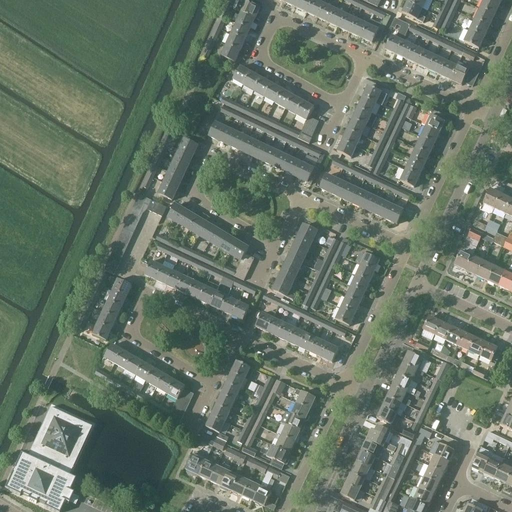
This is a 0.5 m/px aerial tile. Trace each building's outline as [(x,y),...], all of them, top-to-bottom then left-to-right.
[(229,0),(226,7),(231,9),(232,10),(236,0),(229,0)] [(236,11),(241,14),(255,20),(260,9),(241,0),(236,11)] [(287,0),(285,4),(296,9),(300,0),(287,0)] [(300,0),(296,9),(307,14),(313,0),(312,0),(300,0)] [(307,14),(318,19),(324,6),(313,0),(307,14)] [(353,0),(351,5),(362,10),(364,5),(353,0)] [(374,0),(368,0),(367,3),(378,8),(380,2),(374,0)] [(408,0),(407,3),(422,10),(426,0),(408,0)] [(446,0),(443,6),(448,9),(452,0),(446,0)] [(458,0),(455,0),(451,10),(456,12),(461,1),(458,0)] [(486,0),(484,0),(480,10),(494,17),(500,6),(486,0)] [(422,10),(407,3),(402,14),(417,21),(422,10)] [(362,10),(373,15),(375,10),(364,5),(362,10)] [(318,19),(329,24),(335,11),(324,6),(318,19)] [(443,6),(438,17),(443,20),(448,9),(443,6)] [(226,7),(221,18),(226,20),(231,9),(226,7)] [(375,10),(373,15),(384,20),(388,22),(390,18),(386,16),(386,15),(375,10)] [(451,10),(446,21),(451,23),(456,12),(451,10)] [(480,10),(474,21),(489,28),(494,17),(480,10)] [(329,24),(340,29),(346,16),(335,11),(329,24)] [(241,14),(236,25),(250,31),(255,20),(241,14)] [(340,29),(350,34),(357,21),(346,16),(340,29)] [(443,20),(438,17),(433,29),(438,31),(443,20)] [(221,18),(216,29),(221,31),(226,20),(221,18)] [(396,56),(403,42),(408,32),(410,27),(395,20),(391,28),(395,30),(397,26),(401,28),(396,39),(391,37),(385,51),(396,56)] [(350,34),(361,40),(368,26),(357,21),(350,34)] [(451,23),(446,21),(440,32),(445,35),(451,23)] [(474,21),(469,32),(484,39),(489,28),(474,21)] [(236,25),(231,36),(245,42),(250,31),(236,25)] [(368,26),(361,40),(373,45),(379,31),(368,26)] [(410,27),(408,32),(419,37),(421,32),(410,27)] [(216,29),(211,40),(216,42),(221,31),(216,29)] [(421,32),(419,37),(429,42),(432,37),(421,32)] [(484,39),(469,32),(464,43),(479,50),(484,39)] [(231,36),(226,47),(240,53),(245,42),(231,36)] [(432,37),(429,42),(440,47),(443,42),(432,37)] [(216,42),(211,40),(206,51),(211,53),(216,42)] [(396,56),(407,61),(413,47),(403,42),(396,56)] [(443,42),(440,47),(451,52),(454,47),(443,42)] [(240,53),(226,47),(221,58),(235,64),(240,53)] [(407,61),(418,66),(424,53),(413,47),(407,61)] [(454,47),(451,52),(462,57),(464,52),(454,47)] [(464,52),(462,57),(473,62),(476,57),(464,52)] [(418,66),(429,71),(435,58),(424,53),(418,66)] [(429,71),(440,76),(446,63),(435,58),(429,71)] [(440,76),(451,82),(457,68),(446,63),(440,76)] [(457,68),(451,82),(462,87),(468,73),(470,69),(459,64),(457,68)] [(233,81),(244,87),(251,74),(240,68),(233,81)] [(244,87),(254,93),(262,80),(251,74),(244,87)] [(254,93),(265,99),(272,85),(262,80),(254,93)] [(265,99),(275,104),(283,91),(272,85),(265,99)] [(368,87),(363,98),(376,105),(382,94),(368,87)] [(275,104),(286,110),(293,97),(283,91),(275,104)] [(286,110),(296,116),(304,103),(293,97),(286,110)] [(363,98),(358,109),(371,116),(376,105),(363,98)] [(221,104),(232,109),(234,104),(223,99),(221,104)] [(399,101),(393,113),(398,115),(403,104),(399,101)] [(296,116),(307,122),(309,118),(314,109),(304,103),(296,116)] [(232,109),(243,114),(245,109),(234,104),(232,109)] [(406,105),(401,116),(406,118),(411,121),(416,110),(406,105)] [(221,113),(232,118),(234,113),(223,108),(221,113)] [(243,114),(254,119),(256,114),(245,109),(243,114)] [(358,109),(353,120),(366,126),(371,116),(358,109)] [(422,126),(426,128),(439,134),(445,123),(442,122),(444,118),(433,112),(430,118),(426,116),(422,126)] [(232,118),(243,123),(245,118),(234,113),(232,118)] [(393,113),(388,123),(393,126),(398,115),(393,113)] [(254,119),(265,124),(267,120),(256,114),(254,119)] [(401,116),(396,127),(401,129),(406,118),(401,116)] [(243,123),(254,128),(256,123),(245,118),(243,123)] [(307,122),(306,124),(316,128),(319,123),(309,118),(307,122)] [(265,124),(276,130),(278,125),(267,120),(265,124)] [(353,120),(348,131),(361,137),(366,126),(353,120)] [(254,128),(264,133),(267,129),(256,123),(254,128)] [(384,133),(383,134),(388,137),(393,126),(388,123),(384,133)] [(209,138),(220,143),(226,129),(215,124),(209,138)] [(306,124),(304,129),(314,134),(316,128),(306,124)] [(276,130),(287,135),(289,130),(278,125),(276,130)] [(396,127),(391,138),(396,140),(401,129),(396,127)] [(426,128),(421,139),(434,145),(439,134),(426,128)] [(220,143),(231,148),(237,135),(226,129),(220,143)] [(264,133),(275,139),(278,134),(267,129),(264,133)] [(304,129),(301,135),(311,139),(314,134),(304,129)] [(287,135),(298,140),(301,135),(289,130),(287,135)] [(348,131),(342,142),(356,148),(361,137),(348,131)] [(169,133),(163,144),(168,147),(174,136),(169,133)] [(275,139),(286,144),(288,139),(278,134),(275,139)] [(383,134),(378,145),(383,148),(388,137),(383,134)] [(231,148),(242,153),(248,140),(237,135),(231,148)] [(301,135),(298,140),(309,145),(312,140),(311,139),(301,135)] [(391,138),(386,149),(391,151),(396,140),(391,138)] [(286,144),(297,149),(299,144),(288,139),(286,144)] [(421,139),(416,150),(429,156),(434,145),(421,139)] [(242,153),(253,158),(259,145),(248,140),(242,153)] [(185,141),(180,152),(192,158),(198,147),(185,141)] [(356,148),(342,142),(337,153),(351,159),(356,148)] [(163,144),(158,155),(163,158),(168,147),(163,144)] [(297,149),(308,154),(310,149),(299,144),(297,149)] [(253,158),(264,163),(270,150),(259,145),(253,158)] [(378,145),(373,156),(378,158),(383,148),(378,145)] [(310,149),(308,154),(319,159),(321,154),(310,149)] [(386,149),(381,160),(386,162),(391,151),(386,149)] [(264,163),(275,168),(281,155),(270,150),(264,163)] [(416,150),(411,160),(424,167),(429,156),(416,150)] [(180,152),(174,163),(187,169),(192,158),(180,152)] [(158,155),(153,166),(158,169),(163,158),(158,155)] [(275,168),(285,174),(292,160),(281,155),(275,168)] [(378,158),(373,156),(368,167),(373,170),(378,158)] [(285,174),(296,179),(303,165),(292,160),(285,174)] [(332,165),(343,170),(345,165),(334,160),(332,165)] [(386,162),(381,160),(376,171),(381,173),(386,162)] [(411,160),(405,171),(419,178),(424,167),(411,160)] [(174,163),(169,174),(182,180),(187,169),(174,163)] [(303,165),(296,179),(307,184),(314,170),(303,165)] [(343,170),(354,175),(356,170),(345,165),(343,170)] [(153,166),(148,177),(153,179),(158,169),(153,166)] [(354,175),(365,180),(367,176),(356,170),(354,175)] [(419,178),(405,171),(400,182),(414,189),(419,178)] [(169,174),(164,185),(177,191),(182,180),(169,174)] [(320,190),(331,195),(338,182),(327,176),(320,190)] [(365,180),(376,186),(378,181),(367,176),(365,180)] [(148,177),(143,188),(148,191),(153,179),(148,177)] [(343,184),(338,182),(331,195),(342,200),(349,187),(351,182),(346,179),(343,184)] [(376,186),(386,191),(389,186),(378,181),(376,186)] [(177,191),(164,185),(159,196),(172,202),(177,191)] [(386,191),(397,196),(399,191),(389,186),(386,191)] [(342,200),(353,205),(359,192),(349,187),(342,200)] [(399,191),(397,196),(408,201),(411,196),(399,191)] [(483,205),(495,210),(502,196),(490,191),(483,205)] [(353,205),(364,211),(370,197),(359,192),(353,205)] [(139,196),(133,209),(143,214),(146,211),(151,201),(139,196)] [(495,210),(506,216),(511,202),(511,200),(502,196),(495,210)] [(364,211),(375,216),(381,202),(370,197),(364,211)] [(156,204),(151,201),(146,211),(152,213),(156,204)] [(375,216),(386,221),(392,207),(381,202),(375,216)] [(161,206),(156,204),(152,213),(157,216),(161,206)] [(166,209),(161,206),(157,216),(162,218),(166,209)] [(168,219),(179,226),(186,213),(176,206),(168,219)] [(392,207),(386,221),(397,226),(403,212),(392,207)] [(133,209),(130,215),(141,220),(143,214),(133,209)] [(179,226),(189,232),(197,219),(186,213),(179,226)] [(130,215),(128,220),(138,225),(141,220),(130,215)] [(189,232),(199,238),(207,225),(197,219),(189,232)] [(128,220),(126,225),(136,230),(138,225),(128,220)] [(473,227),(485,232),(487,227),(476,222),(473,227)] [(126,225),(123,230),(134,235),(136,230),(126,225)] [(199,238),(210,244),(217,231),(207,225),(199,238)] [(304,226),(299,237),(312,244),(318,233),(304,226)] [(496,238),(498,235),(499,233),(487,227),(485,232),(496,238)] [(123,230),(121,235),(131,240),(134,235),(123,230)] [(479,243),(481,240),(483,236),(472,230),(468,238),(479,243)] [(210,244),(220,250),(228,237),(217,231),(210,244)] [(121,235),(119,240),(129,245),(131,240),(121,235)] [(496,240),(507,245),(509,241),(498,235),(496,238),(496,240)] [(156,241),(167,246),(169,241),(158,236),(156,241)] [(493,246),(494,244),(495,241),(483,236),(481,240),(493,246)] [(220,250),(230,256),(238,243),(228,237),(220,250)] [(299,237),(294,248),(307,255),(312,244),(299,237)] [(336,255),(341,258),(346,260),(351,248),(346,246),(348,242),(343,239),(336,255)] [(119,240),(116,246),(126,250),(129,245),(119,240)] [(334,240),(328,252),(333,254),(339,243),(334,240)] [(494,244),(505,249),(507,245),(496,240),(495,241),(494,244)] [(167,246),(178,251),(180,246),(169,241),(167,246)] [(230,256),(241,262),(242,263),(242,261),(245,255),(249,249),(238,243),(230,256)] [(116,246),(114,251),(124,255),(126,250),(116,246)] [(157,251),(168,256),(170,251),(159,246),(157,251)] [(178,251),(189,256),(191,251),(180,246),(178,251)] [(466,272),(473,258),(476,250),(471,247),(467,255),(461,253),(455,267),(466,272)] [(294,248),(288,259),(302,266),(307,255),(294,248)] [(114,251),(111,256),(122,260),(124,255),(114,251)] [(168,256),(179,261),(181,256),(170,251),(168,256)] [(189,256),(200,261),(202,256),(191,251),(189,256)] [(328,252),(323,262),(328,265),(333,254),(328,252)] [(245,255),(242,261),(252,265),(254,260),(245,255)] [(336,255),(331,266),(336,268),(341,258),(336,255)] [(366,255),(361,267),(375,273),(380,262),(366,255)] [(111,256),(109,261),(119,266),(122,260),(111,256)] [(179,261),(190,266),(192,261),(181,256),(179,261)] [(200,261),(211,266),(213,261),(202,256),(200,261)] [(466,272),(477,278),(484,263),(473,258),(466,272)] [(288,259),(283,270),(297,276),(302,266),(288,259)] [(109,261),(107,266),(117,271),(119,266),(109,261)] [(190,266),(201,271),(203,266),(192,261),(190,266)] [(211,266),(222,271),(224,267),(213,261),(211,266)] [(241,262),(239,266),(249,271),(252,265),(242,261),(242,263),(241,262)] [(323,262),(318,273),(323,276),(328,265),(323,262)] [(145,277),(156,282),(162,268),(151,263),(145,277)] [(477,278),(488,283),(495,268),(484,263),(477,278)] [(117,271),(107,266),(104,271),(114,276),(117,271)] [(201,271),(212,276),(214,271),(203,266),(201,271)] [(239,266),(237,272),(247,276),(249,271),(239,266)] [(331,266),(326,277),(331,279),(336,268),(331,266)] [(222,271),(234,277),(236,272),(224,267),(222,271)] [(361,267),(356,277),(370,284),(375,273),(361,267)] [(156,282),(167,287),(173,273),(162,268),(156,282)] [(488,283),(499,288),(506,273),(495,268),(488,283)] [(283,270),(278,281),(292,287),(297,276),(283,270)] [(212,276),(222,281),(225,276),(214,271),(212,276)] [(237,272),(236,272),(234,277),(244,282),(247,276),(237,272)] [(167,287),(178,292),(184,278),(173,273),(167,287)] [(318,273),(313,284),(318,287),(323,276),(318,273)] [(499,288),(510,293),(511,289),(511,276),(506,273),(499,288)] [(103,274),(98,285),(103,287),(108,276),(103,274)] [(222,281),(233,286),(236,281),(225,276),(222,281)] [(326,277),(321,288),(326,290),(331,279),(326,277)] [(356,277),(351,288),(365,295),(370,284),(356,277)] [(178,292),(189,297),(195,283),(184,278),(178,292)] [(118,281),(113,292),(127,298),(132,287),(118,281)] [(233,286),(244,291),(247,286),(236,281),(233,286)] [(292,287),(278,281),(273,292),(295,302),(297,297),(289,293),(292,287)] [(189,297),(200,302),(206,288),(195,283),(189,297)] [(313,284),(308,295),(313,297),(318,287),(313,284)] [(98,285),(93,296),(98,298),(103,287),(98,285)] [(247,286),(244,291),(255,296),(257,291),(247,286)] [(200,302),(210,307),(217,293),(206,288),(200,302)] [(321,288),(316,299),(321,301),(326,290),(321,288)] [(351,288),(346,299),(360,306),(365,295),(351,288)] [(113,292),(108,303),(122,309),(127,298),(113,292)] [(210,307),(221,312),(228,298),(217,293),(210,307)] [(313,297),(308,295),(303,306),(308,309),(313,297)] [(93,296),(88,307),(93,309),(98,298),(93,296)] [(221,312),(232,317),(239,303),(228,298),(221,312)] [(268,303),(279,308),(282,303),(270,298),(268,303)] [(321,301),(316,299),(311,310),(316,312),(321,301)] [(346,299),(341,310),(355,316),(360,306),(346,299)] [(108,303),(103,314),(117,320),(122,309),(108,303)] [(239,303),(232,317),(243,322),(250,309),(239,303)] [(279,308),(290,313),(292,308),(282,303),(279,308)] [(88,307),(83,318),(88,320),(93,309),(88,307)] [(290,313),(301,318),(303,313),(292,308),(290,313)] [(355,316),(341,310),(336,321),(350,328),(355,316)] [(267,334),(274,320),(276,315),(271,312),(269,318),(262,315),(256,328),(267,334)] [(301,318),(312,323),(314,318),(303,313),(301,318)] [(103,314),(98,325),(112,331),(117,320),(103,314)] [(280,323),(274,320),(267,334),(278,339),(284,325),(287,319),(283,317),(282,318),(280,323)] [(88,320),(83,318),(77,329),(82,331),(88,320)] [(312,323),(323,328),(325,323),(314,318),(312,323)] [(424,331),(435,337),(441,324),(430,318),(424,331)] [(323,328),(333,333),(335,328),(325,323),(323,328)] [(435,337),(446,342),(453,328),(452,329),(441,324),(435,337)] [(112,331),(98,325),(93,336),(106,342),(112,331)] [(278,339),(289,344),(295,330),(284,325),(278,339)] [(446,342),(458,347),(464,334),(459,332),(460,330),(454,327),(453,328),(446,342)] [(335,328),(333,333),(345,338),(347,333),(335,328)] [(289,344),(300,349),(306,335),(295,330),(289,344)] [(458,347),(469,352),(475,339),(464,334),(458,347)] [(300,349),(311,354),(317,340),(306,335),(300,349)] [(469,352),(480,358),(486,345),(475,339),(469,352)] [(311,354),(321,359),(328,345),(317,340),(311,354)] [(419,343),(416,348),(427,354),(430,348),(419,343)] [(328,345),(321,359),(333,364),(339,351),(328,345)] [(486,345),(480,358),(492,363),(498,350),(497,350),(497,347),(492,345),(491,347),(486,345)] [(104,359),(115,365),(122,352),(112,346),(104,359)] [(431,355),(438,359),(441,353),(434,350),(431,355)] [(408,353),(403,365),(417,371),(422,374),(430,357),(416,351),(414,356),(408,353)] [(115,365),(125,371),(132,358),(122,352),(115,365)] [(441,353),(438,359),(447,363),(449,357),(441,353)] [(125,371),(135,376),(142,363),(132,358),(125,371)] [(453,366),(461,369),(463,365),(456,361),(453,366)] [(135,376),(145,382),(152,369),(142,363),(135,376)] [(237,363),(232,374),(245,380),(250,369),(237,363)] [(403,365),(398,376),(412,383),(417,371),(403,365)] [(463,365),(461,369),(469,373),(471,368),(463,365)] [(145,382),(155,388),(162,375),(152,369),(145,382)] [(441,369),(436,380),(441,382),(446,371),(441,369)] [(473,375),(484,380),(487,375),(475,369),(473,375)] [(95,375),(105,381),(108,377),(98,371),(95,375)] [(232,374),(226,385),(240,391),(245,380),(232,374)] [(155,388),(165,394),(172,381),(162,375),(155,388)] [(394,383),(393,387),(407,394),(413,396),(416,391),(410,388),(412,383),(398,376),(397,377),(395,378),(394,381),(394,383)] [(105,381),(115,387),(118,382),(108,377),(105,381)] [(269,378),(263,390),(269,392),(275,380),(269,378)] [(436,380),(431,391),(435,394),(441,382),(436,380)] [(178,401),(181,397),(184,391),(185,388),(172,381),(165,394),(178,401)] [(115,387),(125,393),(128,388),(118,382),(115,387)] [(272,393),(277,396),(280,397),(286,386),(277,382),(272,393)] [(226,385),(221,396),(235,402),(240,391),(226,385)] [(387,398),(402,405),(408,407),(410,402),(404,399),(407,394),(393,387),(387,398)] [(125,393),(135,399),(138,394),(128,388),(125,393)] [(263,390),(259,400),(264,402),(269,392),(263,390)] [(184,391),(181,397),(191,402),(193,395),(184,391)] [(300,398),(297,404),(311,411),(316,399),(297,391),(295,395),(300,398)] [(431,391),(425,402),(430,404),(435,394),(431,391)] [(272,393),(267,403),(272,406),(277,396),(272,393)] [(135,399),(145,404),(148,400),(138,394),(135,399)] [(221,396),(216,406),(230,413),(235,402),(221,396)] [(181,397),(178,401),(178,402),(188,407),(191,402),(181,397)] [(382,409),(397,416),(401,418),(404,412),(399,410),(402,405),(387,398),(382,409)] [(145,404),(155,410),(158,405),(148,400),(145,404)] [(259,400),(254,411),(259,413),(264,402),(259,400)] [(188,407),(178,402),(175,407),(186,412),(188,407)] [(425,402),(420,413),(425,415),(430,404),(425,402)] [(267,403),(261,414),(267,417),(272,406),(267,403)] [(297,404),(292,415),(305,422),(308,422),(310,417),(308,416),(311,411),(297,404)] [(155,410),(169,418),(172,413),(158,405),(155,410)] [(216,406),(211,417),(225,424),(230,413),(216,406)] [(186,412),(175,407),(172,413),(183,418),(186,412)] [(68,477),(91,428),(50,409),(27,458),(21,455),(4,490),(20,497),(21,494),(28,498),(27,500),(36,504),(37,502),(45,505),(43,508),(52,511),(60,511),(65,503),(68,504),(73,494),(69,492),(75,480),(68,477)] [(397,416),(382,409),(377,420),(391,427),(397,416)] [(254,411),(248,422),(254,424),(259,413),(254,411)] [(172,413),(169,418),(180,423),(183,418),(172,413)] [(281,424),(286,427),(287,426),(300,433),(303,433),(305,428),(303,426),(305,422),(292,415),(292,416),(286,413),(281,424)] [(420,413),(415,424),(420,426),(425,415),(420,413)] [(261,414),(256,425),(262,428),(265,429),(269,423),(265,421),(267,417),(261,414)] [(511,418),(506,416),(501,427),(511,432),(511,418)] [(225,424),(211,417),(206,429),(220,435),(225,424)] [(248,422),(243,432),(249,435),(254,424),(248,422)] [(415,424),(412,431),(416,434),(420,426),(415,424)] [(256,425),(251,436),(257,438),(262,428),(256,425)] [(298,437),(300,433),(287,426),(286,427),(281,437),(295,444),(297,444),(300,439),(298,437)] [(372,430),(367,442),(380,448),(394,454),(396,449),(385,444),(390,433),(378,427),(375,432),(372,430)] [(416,434),(412,431),(405,428),(402,435),(413,440),(416,434)] [(420,436),(415,447),(420,449),(425,438),(429,441),(432,435),(421,430),(419,436),(420,436)] [(249,435),(243,432),(238,444),(244,446),(249,435)] [(487,438),(498,443),(500,439),(489,433),(487,438)] [(200,441),(211,447),(214,440),(203,435),(200,441)] [(257,438),(251,436),(243,453),(255,459),(259,452),(252,449),(257,438)] [(276,448),(290,455),(295,444),(281,437),(278,436),(276,440),(279,442),(276,448)] [(398,445),(400,446),(410,450),(413,443),(402,438),(398,445)] [(498,443),(509,448),(511,444),(500,439),(498,443)] [(214,440),(211,447),(222,452),(225,446),(214,440)] [(367,442),(362,453),(375,459),(380,448),(367,442)] [(440,445),(435,457),(450,464),(455,452),(440,445)] [(288,459),(290,455),(276,448),(272,446),(267,457),(285,466),(287,466),(290,460),(288,459)] [(400,446),(396,455),(402,458),(405,459),(410,450),(400,446)] [(415,447),(410,458),(414,461),(420,449),(415,447)] [(225,456),(234,460),(237,453),(228,449),(225,456)] [(493,454),(481,449),(472,469),(483,475),(490,460),(493,454)] [(237,453),(234,460),(243,464),(246,457),(237,453)] [(362,453),(356,464),(370,470),(375,459),(362,453)] [(396,455),(391,466),(400,471),(405,459),(402,458),(396,455)] [(186,471),(197,477),(204,462),(205,462),(207,458),(204,457),(200,460),(193,457),(186,471)] [(435,457),(430,468),(444,475),(450,464),(435,457)] [(410,458),(405,470),(409,472),(414,461),(410,458)] [(246,466),(256,470),(259,463),(250,459),(246,466)] [(484,477),(488,479),(489,477),(494,480),(501,465),(490,460),(483,475),(484,475),(484,477)] [(505,485),(511,470),(511,463),(504,460),(501,465),(494,480),(505,485)] [(197,477),(209,482),(216,467),(205,462),(204,462),(197,477)] [(259,463),(256,470),(265,474),(268,468),(259,463)] [(356,464),(351,474),(365,481),(370,470),(356,464)] [(391,466),(386,477),(391,480),(395,481),(400,471),(391,466)] [(209,482),(220,487),(227,472),(228,473),(230,469),(226,467),(224,471),(216,467),(209,482)] [(430,468),(425,479),(439,486),(444,475),(430,468)] [(269,469),(266,476),(273,479),(278,481),(281,475),(269,469)] [(405,470),(399,481),(404,483),(409,472),(405,470)] [(220,487),(231,492),(238,478),(228,473),(227,472),(220,487)] [(351,474),(346,485),(360,492),(365,481),(351,474)] [(281,475),(278,481),(287,485),(290,479),(281,475)] [(260,488),(253,503),(265,508),(272,493),(267,491),(273,479),(266,476),(261,488),(260,488)] [(386,477),(380,488),(386,491),(390,492),(395,481),(391,480),(386,477)] [(231,492),(242,498),(249,483),(238,478),(231,492)] [(425,479),(419,490),(434,497),(439,486),(425,479)] [(399,481),(394,492),(399,494),(404,483),(399,481)] [(242,498),(253,503),(260,488),(249,483),(242,498)] [(360,492),(346,485),(341,496),(355,503),(360,492)] [(380,488),(375,499),(381,501),(385,503),(390,492),(386,491),(380,488)] [(419,490),(414,501),(429,508),(434,497),(419,490)] [(394,492),(389,503),(394,505),(399,494),(394,492)] [(381,501),(375,499),(371,509),(369,511),(382,511),(386,504),(385,503),(381,501)] [(426,511),(429,508),(414,501),(409,511),(426,511)] [(390,511),(394,505),(389,503),(384,511),(390,511)]
